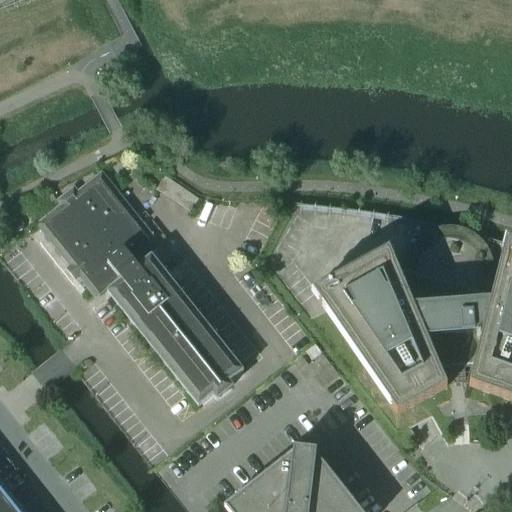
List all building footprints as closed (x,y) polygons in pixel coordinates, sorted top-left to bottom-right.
[(60,207),(36,226),(69,267),(66,269),(76,282),(83,276),(99,296),(119,280),(124,286),(115,293),(200,400),(234,372),(159,278),(164,274),(154,262),(141,273),(136,267),(160,248),(101,174),(77,193),(74,189),(58,201),(57,202),(60,207)] [(166,178),(156,191),(188,214),(198,201),(166,178)] [(295,205),(264,265),(396,432),(409,430),(467,426),(504,431),(511,420),(511,246),(505,244),(505,246),(475,237),(444,228),(404,220),(373,214),(329,208),(295,205)] [(305,353),(311,361),(321,354),(314,346),(305,353)] [(292,454),(224,508),(226,511),(358,511),(315,457),(292,454)] [(15,511),(0,493),(0,511),(15,511)]
